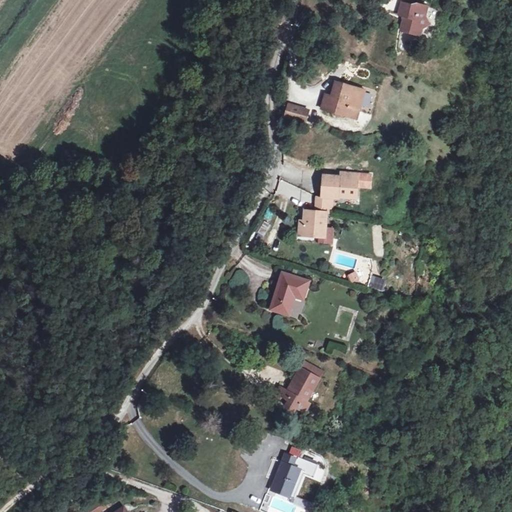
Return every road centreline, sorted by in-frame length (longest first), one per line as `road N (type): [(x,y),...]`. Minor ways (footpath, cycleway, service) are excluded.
road 1 (residential): [(292,0),(269,92),(274,169),(267,189),(204,306),(142,380),(110,444),(59,511)]
road 2 (unclassified): [(0,200),(154,187),(203,139),(233,90),(261,0)]
road 3 (track): [(129,403),(5,511)]
